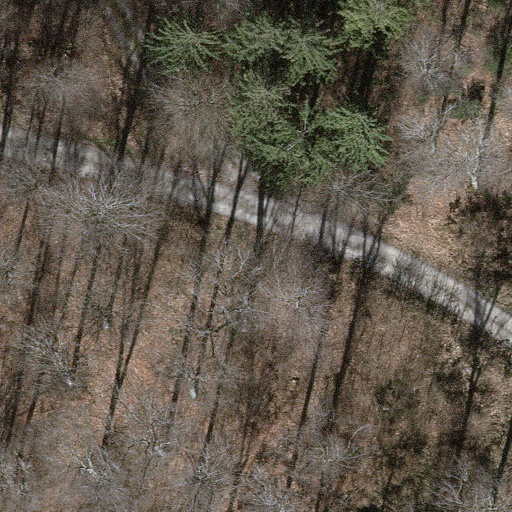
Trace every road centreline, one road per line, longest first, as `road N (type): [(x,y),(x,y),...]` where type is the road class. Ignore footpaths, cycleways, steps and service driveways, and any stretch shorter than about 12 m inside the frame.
road 1 (track): [(213,183),(413,255),(511,338)]
road 2 (track): [(0,131),(213,183)]
road 3 (track): [(104,0),(213,183)]
